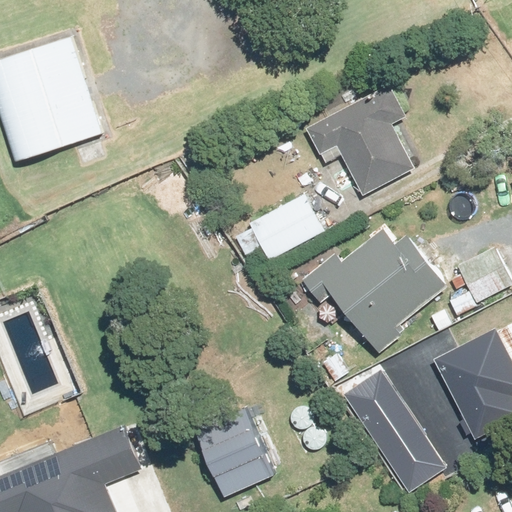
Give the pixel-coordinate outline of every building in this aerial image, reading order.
[(79,39),(0,64),(0,109),(17,164),(109,135),(79,39)] [(399,87),(307,130),(324,166),(350,154),(368,193),(420,168),(398,123),(413,116),(399,87)] [(314,191),(255,222),(275,262),(334,231),(314,191)] [(387,350),(449,294),(442,285),(453,275),(414,232),(407,239),(392,222),(350,259),(341,249),(307,280),(327,302),(337,294),(387,350)] [(461,267),(484,301),(511,282),(511,263),(497,242),(461,267)] [(511,318),(437,358),(482,442),(511,425),(511,318)] [(343,352),(328,362),(343,384),(358,374),(343,352)] [(418,422),(381,442),(400,475),(436,455),(418,422)]
